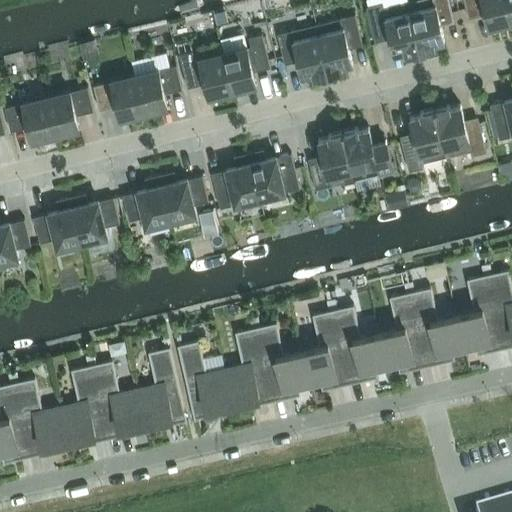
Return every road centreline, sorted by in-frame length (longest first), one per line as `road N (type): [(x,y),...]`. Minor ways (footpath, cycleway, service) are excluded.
road 1 (residential): [(0,175),(511,49)]
road 2 (residential): [(511,375),(0,493)]
